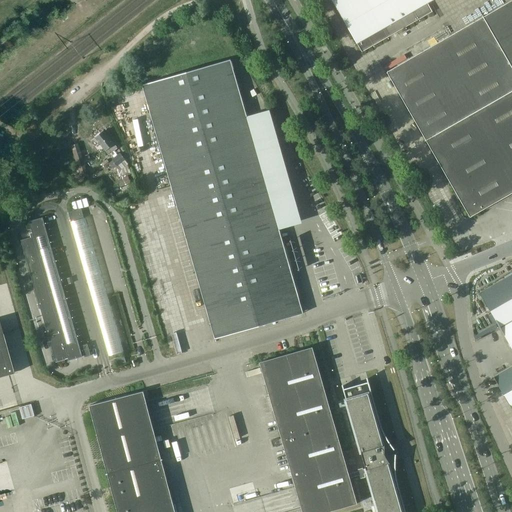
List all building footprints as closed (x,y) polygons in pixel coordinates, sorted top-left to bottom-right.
[(332,0),(362,51),(432,11),(427,2),(431,0),(332,0)] [(461,202),(461,201),(468,214),(473,215),(486,208),(509,195),(510,187),(511,187),(511,0),(387,72),(426,140),(425,140),(425,141),(426,141),(455,192),(458,192),(460,197),(460,199),(461,202)] [(247,117),(231,60),(143,85),(212,325),(299,300),(279,229),(275,216),(284,213),(272,170),(263,173),(247,117)] [(105,131),(96,138),(105,150),(106,150),(109,155),(118,148),(114,143),(105,131)] [(75,156),(82,154),(78,144),(72,146),(75,156)] [(120,153),(112,160),(118,166),(120,164),(123,168),(128,164),(125,160),(120,153)] [(82,154),(75,156),(74,156),(80,175),(88,173),(82,154)] [(68,212),(71,223),(84,219),(81,208),(68,212)] [(29,233),(31,237),(21,240),(50,341),(48,342),(49,347),(51,347),(54,355),(51,355),(53,361),(55,360),(56,362),(68,359),(69,360),(71,357),(75,356),(79,355),(83,357),(82,354),(84,354),(85,357),(91,356),(88,344),(80,346),(43,217),(41,220),(37,221),(32,222),(29,221),(32,232),(29,233)] [(511,274),(481,292),(480,293),(511,348),(511,274)] [(1,319),(0,319),(0,375),(14,372),(3,334),(5,333),(1,319)] [(386,452),(385,445),(387,445),(368,379),(368,382),(345,389),(344,386),(343,386),(366,469),(349,474),(312,347),(260,362),(281,437),(272,440),(273,446),(283,444),(302,511),(328,511),(357,504),(350,478),(368,473),(378,511),(406,511),(392,461),(390,462),(387,457),(387,456),(388,456),(388,455),(389,455),(389,454),(388,453),(388,452),(387,452),(386,452)] [(511,366),(494,377),(511,408),(511,366)] [(162,459),(161,459),(143,391),(89,405),(107,473),(106,473),(106,474),(107,474),(117,511),(175,511),(162,460),(162,459)] [(30,404),(19,407),(23,419),(34,416),(34,415),(31,404),(30,404)]
